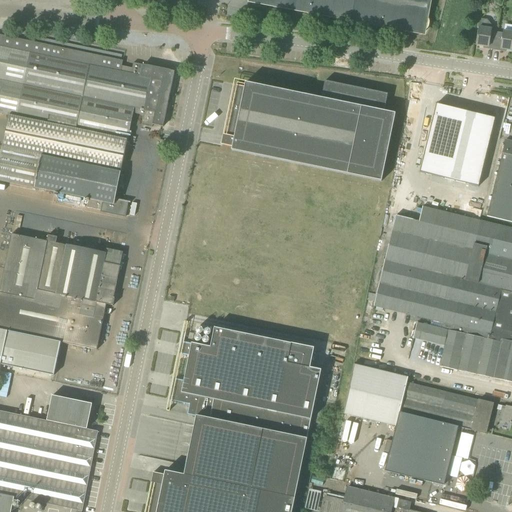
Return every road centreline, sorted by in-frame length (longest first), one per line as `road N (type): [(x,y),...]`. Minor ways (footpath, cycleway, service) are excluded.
road 1 (residential): [(107,511),(202,33)]
road 2 (residential): [(511,74),(202,33)]
road 3 (unknown): [(0,197),(165,229)]
